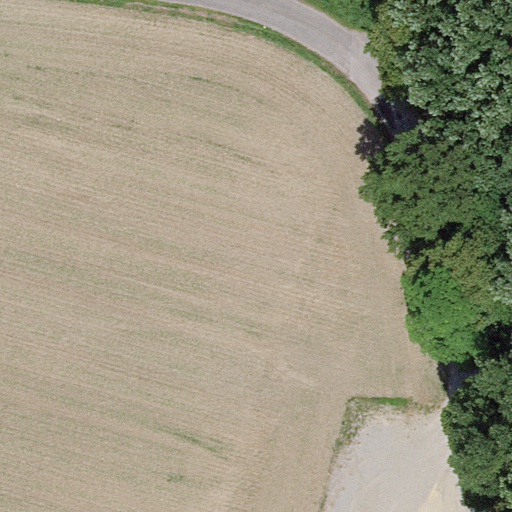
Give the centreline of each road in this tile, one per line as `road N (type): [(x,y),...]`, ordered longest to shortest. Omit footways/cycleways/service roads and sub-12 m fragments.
road 1 (unclassified): [(422,123),(497,511)]
road 2 (unclassified): [(241,0),(333,37),(422,123)]
road 3 (unclassified): [(422,123),(403,0)]
